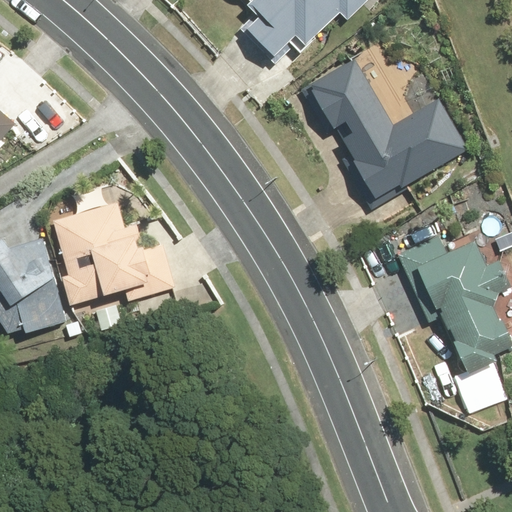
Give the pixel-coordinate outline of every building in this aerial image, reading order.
[(243,27),(273,58),(298,34),(308,44),(341,11),(349,19),(369,0),(252,0),(249,3),(258,12),(243,27)] [(315,83),(383,199),(468,149),(438,98),(395,123),(357,58),(315,83)] [(0,140),(16,121),(0,107),(0,140)] [(120,202),(54,220),(76,302),(128,288),(131,299),(176,286),(164,242),(146,247),(139,222),(127,225),(120,202)] [(68,318),(47,238),(13,247),(6,237),(0,240),(0,317),(10,333),(68,318)] [(420,262),(472,370),(511,351),(511,334),(495,297),(511,289),(511,282),(501,258),(489,264),(475,237),(420,262)]
